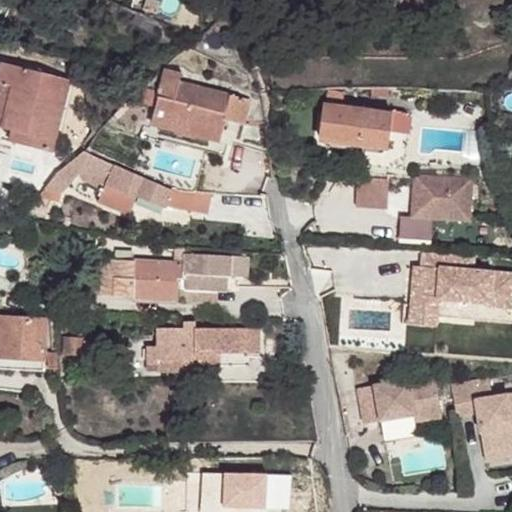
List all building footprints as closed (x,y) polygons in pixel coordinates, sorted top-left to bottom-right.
[(157,14),(161,2),(155,0),(145,0),(142,10),(157,14)] [(2,63),(0,72),(0,140),(51,153),(69,79),(2,63)] [(155,107),(154,112),(222,129),(225,120),(244,124),(249,99),(179,82),(181,72),(165,69),(159,91),(145,88),(142,98),(137,97),(136,102),(155,107)] [(326,91),(320,141),(388,149),(390,132),(392,115),(343,108),(344,94),(326,91)] [(392,115),(390,132),(408,135),(411,113),(393,111),(392,115)] [(154,112),(151,122),(220,139),(222,129),(154,112)] [(45,188),(40,196),(59,202),(62,192),(81,173),(105,185),(98,202),(129,215),(137,194),(164,207),(171,190),(113,165),(84,151),(56,173),(45,188)] [(414,176),(412,217),(424,218),(425,209),(446,210),(446,219),(469,221),(471,179),(414,176)] [(357,178),(356,206),(388,207),(389,179),(357,178)] [(171,190),(164,207),(208,215),(212,194),(184,192),(173,187),(171,190)] [(425,209),(424,218),(446,219),(446,210),(425,209)] [(185,280),(184,303),(216,304),(217,291),(227,291),(228,276),(231,276),(232,257),(232,256),(184,254),(184,264),(183,280),(185,280)] [(232,257),(231,276),(246,277),(247,258),(232,257)] [(110,278),(110,260),(103,259),(102,277),(110,278)] [(102,277),(101,295),(178,300),(179,279),(183,280),(184,264),(110,260),(110,278),(102,277)] [(450,307),(510,307),(511,271),(451,271),(450,307)] [(0,356),(44,360),(46,320),(0,317),(0,356)] [(148,349),(147,362),(158,362),(158,371),(196,371),(196,367),(196,352),(196,328),(196,322),(185,322),(185,329),(158,328),(158,349),(148,349)] [(196,328),(196,352),(221,352),(259,351),(258,328),(196,328)] [(65,337),(64,354),(83,355),(83,352),(93,353),(94,340),(83,340),(83,338),(65,337)] [(47,352),(48,368),(58,368),(56,351),(47,352)] [(221,367),(221,352),(196,352),(196,367),(221,367)] [(0,368),(43,371),(44,360),(0,356),(0,368)] [(158,371),(158,362),(147,362),(147,371),(158,371)] [(357,388),(363,424),(398,418),(397,412),(413,409),(414,415),(415,422),(441,418),(434,375),(357,388)] [(451,384),(456,417),(477,413),(478,416),(485,415),(486,422),(479,423),(484,453),(511,448),(511,394),(492,397),(489,378),(451,384)] [(397,412),(398,418),(414,415),(413,409),(397,412)] [(485,415),(478,416),(479,423),(486,422),(485,415)] [(511,456),(511,448),(484,453),(485,461),(511,456)] [(196,503),(196,511),(204,511),(204,504),(237,504),(236,511),(263,511),(264,508),(254,508),(254,465),(205,464),(206,457),(187,458),(186,481),(195,481),(195,495),(204,495),(204,503),(196,503)] [(77,469),(78,479),(94,478),(93,468),(77,469)]
